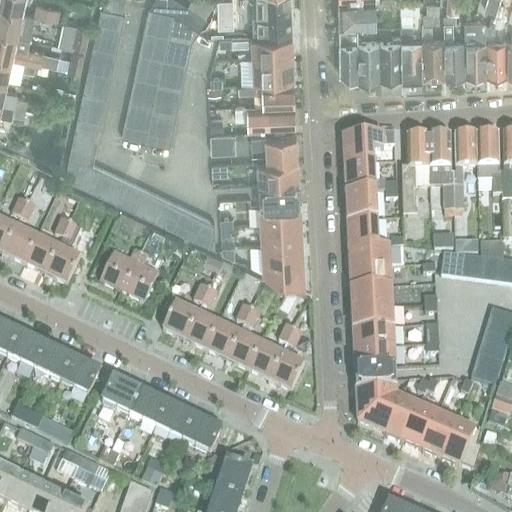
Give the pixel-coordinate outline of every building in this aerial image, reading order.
[(0,0),(0,9),(21,14),(23,0),(0,0)] [(114,0),(102,0),(101,8),(120,12),(122,2),(114,0)] [(179,0),(152,0),(148,7),(172,12),(198,30),(206,18),(179,0)] [(289,0),(250,0),(252,33),(291,32),(289,0)] [(376,27),(376,17),(375,0),(342,0),(339,0),(340,29),(357,28),(376,27)] [(455,14),(457,14),(458,0),(446,0),(446,13),(455,14)] [(494,12),(498,0),(486,0),(484,9),(494,12)] [(398,2),(399,7),(399,15),(419,14),(419,1),(398,2)] [(35,6),(33,16),(56,21),(58,11),(35,6)] [(148,7),(145,19),(169,24),(172,12),(148,7)] [(99,8),(97,21),(121,26),(124,13),(99,8)] [(34,16),(21,14),(0,9),(0,32),(16,36),(29,39),(34,16)] [(169,24),(167,36),(191,41),(198,30),(172,12),(169,24)] [(446,15),(443,15),(444,39),(445,80),(465,79),(464,42),(453,43),(452,23),(455,23),(455,14),(446,13),(446,15)] [(431,14),(421,14),(422,40),(423,81),(445,80),(444,39),(432,40),(431,14)] [(145,19),(143,31),(167,36),(169,24),(145,19)] [(97,21),(94,34),(118,39),(121,26),(97,21)] [(485,22),(464,23),(464,42),(465,79),(486,78),(485,29),(485,25),(485,22)] [(494,25),(485,25),(485,29),(486,78),(507,77),(506,41),(494,42),(494,25)] [(77,26),(73,45),(85,48),(89,28),(77,26)] [(412,26),(400,26),(400,41),(401,82),(423,81),(422,40),(412,41),(412,26)] [(358,83),(359,83),(357,43),(357,28),(340,29),(342,79),(358,83)] [(143,31),(140,43),(164,48),(167,36),(143,31)] [(0,32),(0,56),(11,59),(23,62),(34,64),(40,65),(43,53),(27,50),(29,39),(0,32)] [(94,34),(91,46),(116,51),(118,39),(94,34)] [(167,36),(164,48),(188,53),(191,41),(167,36)] [(252,59),(292,57),(291,36),(251,38),(252,59)] [(231,46),(231,38),(219,38),(219,46),(231,46)] [(400,41),(379,42),(380,82),(401,82),(400,41)] [(359,83),(380,82),(379,42),(357,43),(359,83)] [(140,43),(138,55),(162,60),(164,48),(140,43)] [(91,46),(89,59),(113,64),(116,51),(91,46)] [(164,48),(162,60),(186,65),(188,53),(164,48)] [(73,49),(68,71),(79,74),(84,51),(73,49)] [(138,55),(135,67),(159,72),(162,60),(138,55)] [(0,56),(0,80),(6,82),(9,71),(20,73),(21,71),(23,62),(11,59),(0,56)] [(252,59),(241,59),(242,85),(253,85),(253,79),(293,78),(292,57),(252,59)] [(89,59),(86,72),(110,77),(113,64),(89,59)] [(162,60),(159,72),(184,77),(186,65),(162,60)] [(23,62),(21,71),(32,73),(34,64),(23,62)] [(135,67),(133,78),(157,83),(159,72),(135,67)] [(86,72),(83,84),(108,89),(110,77),(86,72)] [(159,72),(157,83),(181,89),(184,77),(159,72)] [(133,78),(130,90),(154,95),(157,83),(133,78)] [(221,78),(209,78),(209,86),(222,86),(221,78)] [(0,80),(0,104),(13,107),(15,98),(16,96),(4,93),(6,82),(0,80)] [(157,83),(154,95),(179,100),(181,89),(157,83)] [(242,85),(237,85),(238,94),(261,93),(261,106),(294,105),(293,83),(253,85),(242,85)] [(83,84),(81,97),(105,102),(108,89),(83,84)] [(130,90),(128,102),(152,107),(154,95),(130,90)] [(154,95),(152,107),(176,112),(179,100),(154,95)] [(81,97),(78,109),(102,114),(105,102),(81,97)] [(15,98),(13,107),(25,110),(27,101),(15,98)] [(128,102),(125,114),(150,119),(152,107),(128,102)] [(0,104),(0,116),(11,119),(11,117),(13,107),(0,104)] [(261,106),(234,107),(234,108),(235,120),(246,119),(246,129),(295,127),(294,105),(261,106)] [(13,107),(11,117),(23,119),(25,110),(13,107)] [(152,107),(150,119),(174,124),(176,112),(152,107)] [(78,109),(75,122),(100,127),(102,114),(78,109)] [(125,114),(123,125),(147,130),(150,119),(125,114)] [(150,119),(147,130),(171,135),(174,124),(150,119)] [(75,122),(73,135),(97,140),(100,127),(75,122)] [(123,125),(120,137),(145,142),(147,130),(123,125)] [(147,130),(145,142),(169,147),(171,135),(147,130)] [(501,173),(499,173),(500,197),(500,200),(511,200),(511,190),(511,132),(510,132),(509,135),(500,135),(501,173)] [(265,162),(296,161),(295,133),(250,135),(251,148),(264,147),(265,162)] [(234,134),(209,135),(210,154),(235,153),(234,134)] [(431,137),(426,137),(427,170),(428,188),(443,188),(443,212),(452,212),(452,175),(451,175),(449,175),(448,136),(440,136),(438,134),(433,134),(431,137)] [(73,135),(70,147),(94,152),(97,140),(73,135)] [(346,139),(342,139),(344,167),(372,166),(372,152),(383,151),(383,147),(387,146),(386,136),(359,138),(358,135),(346,136),(346,139)] [(405,169),(400,169),(401,217),(415,217),(415,189),(428,188),(427,170),(426,137),(422,137),(420,135),(414,135),(413,137),(404,137),(405,169)] [(496,135),(474,136),(475,169),(476,181),(490,181),(491,197),(500,197),(499,173),(497,173),(496,135)] [(454,175),(452,175),(452,212),(461,212),(460,170),(475,169),(474,136),(453,136),(454,175)] [(70,147),(64,178),(92,164),(94,152),(70,147)] [(265,162),(257,162),(258,182),(258,184),(298,182),(298,181),(297,161),(296,161),(265,162)] [(92,164),(64,178),(92,191),(103,169),(92,164)] [(227,164),(211,164),(211,176),(227,176),(227,164)] [(372,166),(344,167),(345,195),(374,194),(372,166)] [(103,169),(92,191),(103,197),(114,174),(103,169)] [(114,174),(103,197),(114,202),(124,179),(114,174)] [(124,179),(114,202),(124,207),(135,184),(124,179)] [(258,182),(257,182),(259,205),(299,203),(299,204),(298,181),(298,182),(258,184),(258,182)] [(135,184),(124,207),(135,212),(146,190),(135,184)] [(384,194),(396,193),(396,185),(384,185),(384,194)] [(146,190),(135,212),(146,217),(157,195),(146,190)] [(396,193),(384,194),(385,202),(397,201),(396,193)] [(374,194),(345,195),(347,223),(375,222),(374,194)] [(157,195),(146,217),(157,222),(168,200),(157,195)] [(168,200),(157,222),(168,227),(178,205),(168,200)] [(18,202),(11,217),(19,221),(27,206),(18,202)] [(299,203),(259,205),(260,225),(300,223),(299,204),(299,203)] [(178,205),(168,227),(178,233),(189,210),(178,205)] [(27,206),(19,221),(27,225),(35,209),(27,206)] [(189,210),(178,233),(189,238),(200,215),(189,210)] [(200,215),(189,238),(200,243),(205,233),(211,220),(200,215)] [(220,227),(232,226),(232,218),(219,219),(220,227)] [(211,220),(205,233),(214,237),(213,222),(211,220)] [(61,222),(54,237),(62,241),(69,226),(61,222)] [(375,222),(347,223),(348,251),(377,250),(377,249),(375,222)] [(0,223),(0,255),(2,257),(15,230),(0,223)] [(261,244),(301,242),(300,223),(260,225),(261,244)] [(69,226),(62,241),(70,245),(77,230),(69,226)] [(232,226),(220,227),(220,235),(232,234),(232,226)] [(15,230),(2,257),(24,267),(36,240),(15,230)] [(205,233),(200,243),(215,250),(214,237),(205,233)] [(36,240),(24,267),(45,277),(57,251),(36,240)] [(391,249),(403,248),(402,240),(390,241),(391,249)] [(301,242),(261,244),(262,272),(303,291),(301,242)] [(234,260),(233,246),(221,247),(221,254),(234,260)] [(349,271),(389,269),(388,248),(377,249),(377,250),(348,251),(349,271)] [(57,251),(45,277),(67,287),(79,261),(57,251)] [(114,256),(100,286),(116,293),(117,292),(122,294),(121,296),(122,296),(141,257),(134,254),(129,264),(115,258),(115,257),(114,256)] [(442,254),(439,278),(451,280),(454,256),(442,254)] [(454,256),(451,280),(463,281),(466,257),(454,256)] [(141,257),(122,296),(122,297),(123,295),(129,297),(128,299),(143,307),(158,277),(157,276),(156,277),(142,270),(147,260),(141,257)] [(466,257),(463,281),(475,283),(478,259),(466,257)] [(478,259),(475,283),(487,284),(490,260),(478,259)] [(490,260),(487,284),(499,286),(502,262),(490,260)] [(511,263),(502,262),(499,286),(511,287),(511,277),(511,263)] [(422,276),(434,275),(434,267),(422,267),(422,276)] [(350,291),(390,289),(389,269),(349,271),(350,291)] [(201,288),(193,304),(202,307),(209,292),(201,288)] [(351,311),(391,309),(390,289),(350,291),(351,311)] [(209,292),(202,307),(210,311),(217,296),(209,292)] [(424,308),(436,307),(435,299),(423,299),(424,308)] [(175,307),(163,333),(185,343),(197,317),(175,307)] [(436,307),(424,308),(424,316),(436,315),(436,307)] [(243,308),(236,324),(244,328),(251,312),(243,308)] [(352,331),(392,329),(391,309),(351,311),(352,331)] [(511,317),(491,311),(488,323),(511,330),(511,328),(511,317)] [(251,312),(244,328),(252,331),(259,316),(251,312)] [(206,353),(218,327),(197,317),(185,343),(206,353)] [(488,323),(484,334),(508,341),(511,330),(488,323)] [(0,356),(7,360),(18,337),(0,327),(0,356)] [(227,363),(239,337),(218,327),(206,353),(227,363)] [(426,347),(438,347),(437,327),(425,327),(426,347)] [(285,329),(278,344),(286,348),(294,332),(285,329)] [(353,351),(393,349),(392,329),(352,331),(353,351)] [(294,332),(286,348),(294,351),(302,336),(294,332)] [(484,334),(481,345),(504,353),(508,341),(484,334)] [(33,372),(44,349),(18,337),(7,360),(33,372)] [(248,373),(260,347),(239,337),(227,363),(248,373)] [(481,345),(477,357),(501,364),(504,353),(481,345)] [(269,383),(282,357),(260,347),(248,373),(269,383)] [(438,347),(426,347),(426,356),(438,355),(438,347)] [(60,385),(71,362),(44,349),(33,372),(60,385)] [(393,349),(353,351),(354,370),(354,371),(394,369),(394,368),(393,349)] [(282,357),(269,383),(291,393),(304,367),(282,357)] [(477,357),(474,368),(498,376),(501,364),(477,357)] [(71,362),(60,385),(87,398),(99,375),(71,362)] [(354,370),(354,380),(355,392),(357,425),(384,437),(400,400),(396,398),(395,390),(396,390),(395,378),(394,368),(394,369),(354,371),(354,370)] [(474,368),(470,380),(494,387),(498,376),(474,368)] [(129,418),(141,395),(113,382),(102,405),(129,418)] [(425,393),(428,385),(421,382),(416,393),(424,397),(425,393)] [(428,385),(425,393),(433,396),(437,385),(430,382),(428,385)] [(467,397),(472,386),(465,382),(460,394),(467,397)] [(511,390),(500,386),(496,398),(511,403),(511,390)] [(156,431),(167,407),(141,395),(129,418),(156,431)] [(511,403),(496,398),(492,411),(509,417),(511,407),(511,403)] [(402,445),(418,408),(400,400),(384,437),(402,445)] [(182,443),(193,420),(167,407),(156,431),(182,443)] [(421,453),(437,416),(418,408),(402,445),(421,453)] [(37,432),(42,422),(16,409),(11,420),(37,432)] [(439,461),(455,424),(437,416),(421,453),(439,461)] [(42,422),(37,432),(44,436),(50,423),(43,420),(42,422)] [(193,420),(182,443),(209,456),(221,433),(193,420)] [(455,424),(439,461),(458,469),(459,467),(473,473),(480,449),(475,447),(478,434),(455,424)] [(32,449),(37,440),(20,432),(16,441),(32,449)] [(37,440),(32,449),(49,457),(53,448),(37,440)] [(106,465),(112,453),(105,449),(99,461),(106,465)] [(112,453),(106,465),(114,468),(119,456),(112,453)] [(78,471),(82,461),(66,454),(61,463),(78,471)] [(82,461),(78,471),(94,478),(98,469),(82,461)] [(216,491),(241,499),(250,470),(226,462),(216,491)] [(0,502),(5,505),(19,477),(0,468),(0,502)] [(149,486),(155,474),(148,470),(142,483),(149,486)] [(155,474),(149,486),(156,489),(162,477),(155,474)] [(20,511),(29,511),(41,488),(19,477),(5,505),(20,511)] [(130,484),(126,496),(148,506),(152,494),(130,484)] [(57,511),(64,499),(41,488),(29,511),(57,511)] [(171,503),(174,496),(161,491),(158,499),(171,503)] [(236,511),(241,499),(216,491),(209,511),(236,511)] [(126,496),(122,507),(133,511),(145,511),(148,506),(126,496)] [(64,499),(57,511),(86,511),(87,510),(64,499)] [(168,511),(171,503),(158,499),(156,506),(168,511)]
